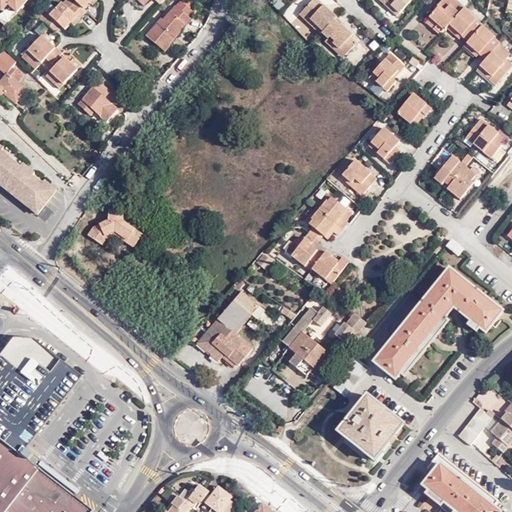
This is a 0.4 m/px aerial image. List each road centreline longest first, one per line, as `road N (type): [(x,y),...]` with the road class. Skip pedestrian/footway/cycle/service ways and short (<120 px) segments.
road 1 (residential): [(31,260),(207,35),(219,0)]
road 2 (primary): [(0,245),(150,383),(167,413)]
road 3 (tertiary): [(511,347),(430,427),(362,511)]
road 4 (primary): [(193,399),(31,260)]
road 5 (primary): [(353,511),(219,422)]
road 6 (primary): [(212,449),(243,453),(326,511)]
